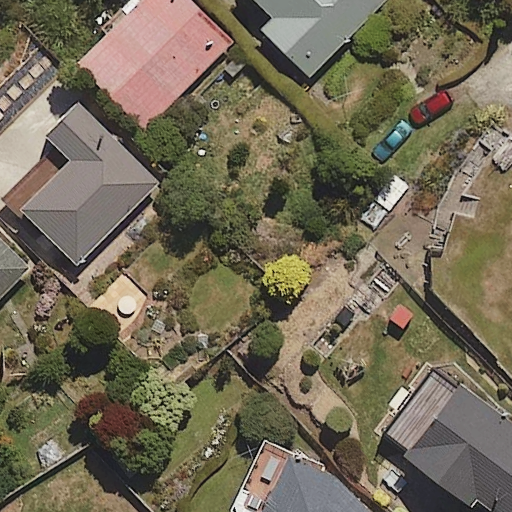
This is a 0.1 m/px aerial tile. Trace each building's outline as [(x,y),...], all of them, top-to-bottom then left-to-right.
[(232,43),(187,0),(144,0),(79,68),(145,132),(232,43)] [(311,81),(387,0),(249,0),(276,25),(264,37),(311,81)] [(158,187),(83,111),(51,143),(79,170),(43,207),(20,184),(7,197),(77,268),(158,187)] [(379,231),(402,198),(379,182),(356,215),(379,231)] [(0,303),(32,269),(0,238),(0,303)] [(431,310),(397,293),(380,326),(414,344),(431,310)] [(199,361),(181,329),(148,348),(167,380),(199,361)] [(456,402),(434,386),(386,449),(470,511),(471,511),(477,504),(488,511),(511,511),(511,430),(463,393),(456,402)] [(360,511),(299,459),(265,442),(230,511),(360,511)]
